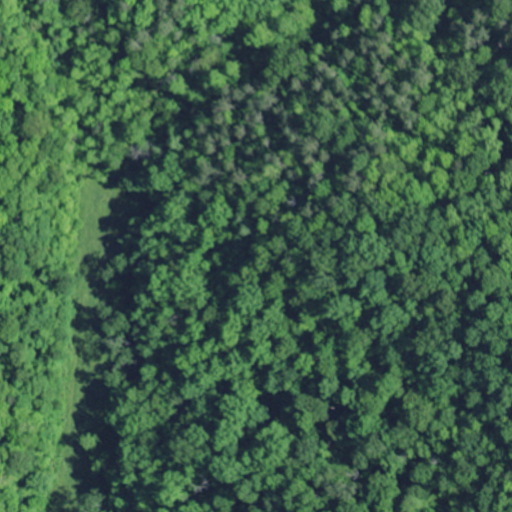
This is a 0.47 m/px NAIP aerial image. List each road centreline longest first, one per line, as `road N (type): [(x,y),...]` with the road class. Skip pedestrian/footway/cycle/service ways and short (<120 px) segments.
road 1 (residential): [(124,511),(136,176),(185,100),(250,52),(350,0)]
road 2 (residential): [(158,142),(77,35),(75,0)]
